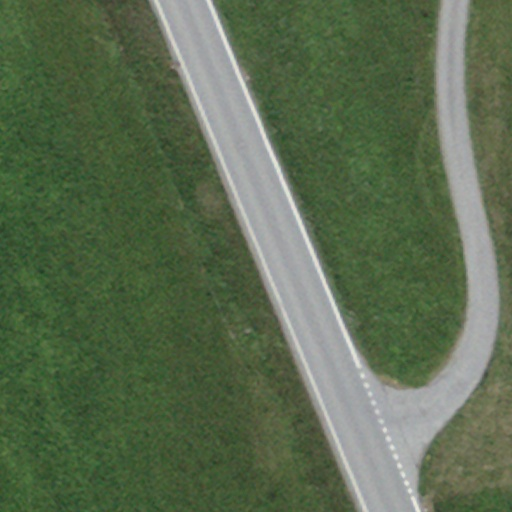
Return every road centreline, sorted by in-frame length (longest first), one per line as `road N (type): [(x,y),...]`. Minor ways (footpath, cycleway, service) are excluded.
road 1 (unclassified): [(360,433),(451,390),(478,340),(482,279),(450,94),(455,0)]
road 2 (tertiary): [(360,433),(181,0)]
